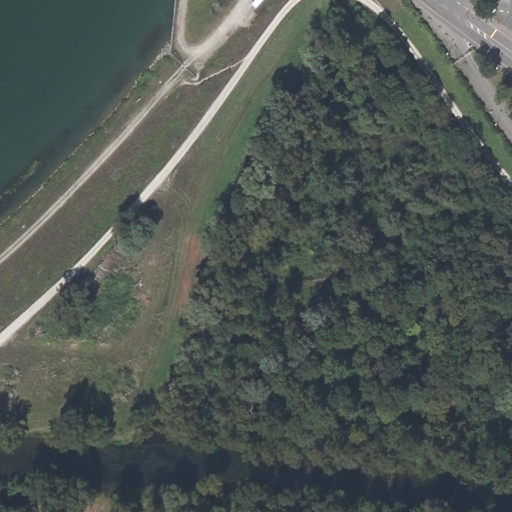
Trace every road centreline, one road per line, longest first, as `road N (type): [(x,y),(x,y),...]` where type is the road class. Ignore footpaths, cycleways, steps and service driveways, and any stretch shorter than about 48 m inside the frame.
road 1 (track): [(0,340),(123,221),(295,0)]
road 2 (track): [(0,260),(252,0)]
road 3 (track): [(363,0),(423,62),(511,182)]
